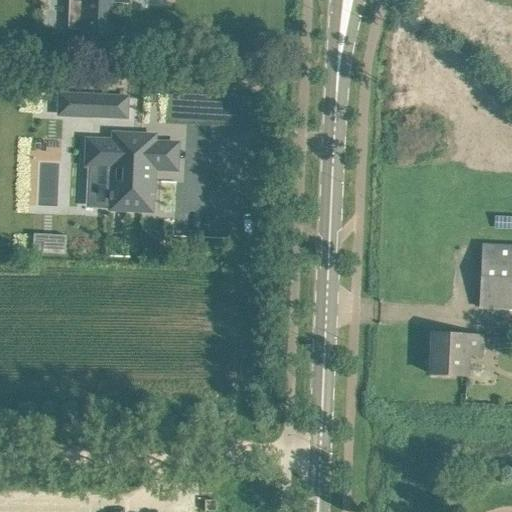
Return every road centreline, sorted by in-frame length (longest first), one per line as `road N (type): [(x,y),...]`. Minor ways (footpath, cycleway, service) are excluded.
road 1 (tertiary): [(321,446),(331,158),(349,0)]
road 2 (track): [(0,455),(285,446)]
